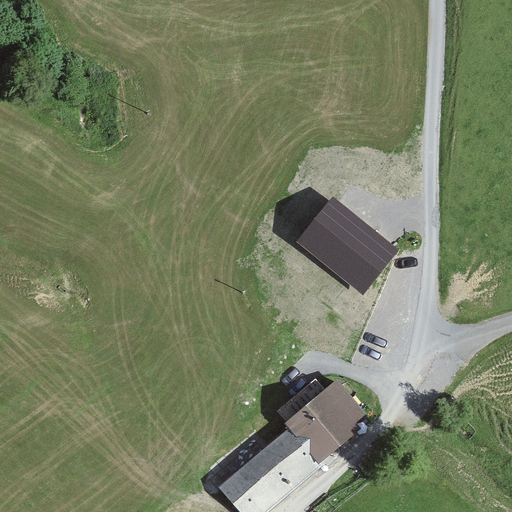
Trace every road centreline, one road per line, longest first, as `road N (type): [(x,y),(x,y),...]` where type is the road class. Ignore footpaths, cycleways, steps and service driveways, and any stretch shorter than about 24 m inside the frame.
road 1 (unclassified): [(437,0),(430,358)]
road 2 (track): [(430,358),(405,408),(291,511)]
